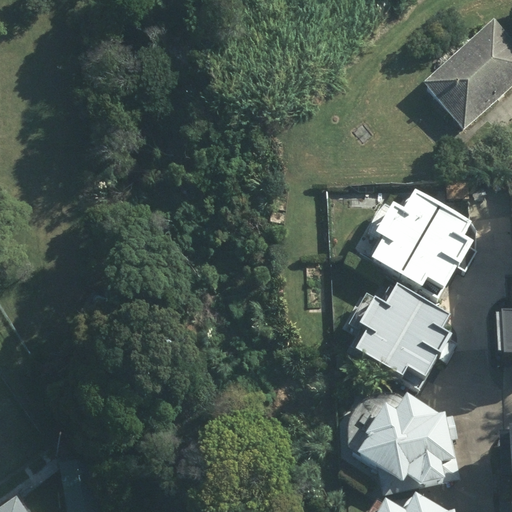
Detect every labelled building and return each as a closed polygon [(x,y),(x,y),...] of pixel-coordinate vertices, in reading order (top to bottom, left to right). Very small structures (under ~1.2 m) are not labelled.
[(511,54),(488,28),(418,94),(462,141),(511,95),(511,54)] [(368,266),(364,274),(433,311),(450,280),(453,282),(456,277),(463,280),(473,261),(456,252),(465,236),(406,205),(397,220),(379,211),(353,258),(368,266)] [(511,221),(502,222),(508,301),(496,314),(498,337),(485,338),(488,380),(511,378),(511,221)] [(355,347),(345,366),(397,393),(401,385),(420,396),(446,348),(438,343),(446,328),(387,296),(379,312),(363,303),(346,334),(351,336),(347,343),(355,347)] [(379,418),(349,468),(376,484),(380,503),(438,492),(435,476),(449,473),(439,427),(433,428),(400,408),(390,425),(379,418)] [(511,511),(511,449),(495,451),(499,511),(511,511)] [(94,511),(88,470),(57,475),(62,511),(94,511)] [(22,511),(15,501),(0,511),(22,511)]
